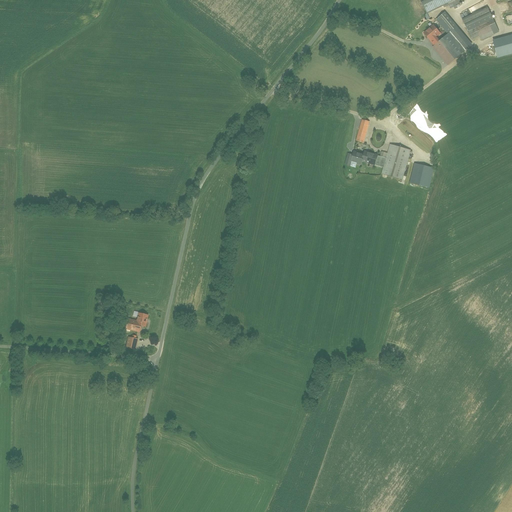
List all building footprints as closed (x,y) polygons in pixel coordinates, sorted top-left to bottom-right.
[(415,0),(422,16),(457,0),(415,0)] [(462,21),(472,43),(496,33),(486,10),(462,21)] [(429,46),(445,65),(467,46),(442,17),(434,24),(444,35),(440,39),(430,28),(423,35),(431,45),(429,46)] [(415,48),(411,55),(422,62),(426,55),(415,48)] [(388,101),(381,106),(385,112),(392,107),(388,101)] [(363,121),(358,141),(365,143),(370,123),(363,121)] [(381,176),(401,181),(409,150),(389,145),(386,158),(364,152),(362,158),(352,156),(350,163),(360,166),(361,162),(383,168),(381,176)] [(416,165),(410,187),(427,192),(432,170),(416,165)] [(137,332),(138,329),(149,331),(151,316),(132,312),(131,317),(137,318),(136,322),(123,320),(121,329),(137,332)] [(135,351),(138,334),(125,332),(124,339),(129,340),(127,349),(135,351)] [(112,348),(120,349),(122,341),(113,340),(112,348)]
